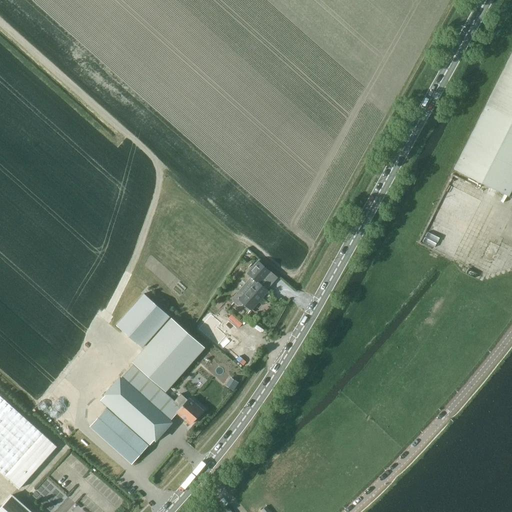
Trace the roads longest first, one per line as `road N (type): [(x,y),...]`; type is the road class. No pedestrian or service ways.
road 1 (secondary): [(203,469),(297,337),(485,0)]
road 2 (tertiary): [(349,511),(511,334)]
